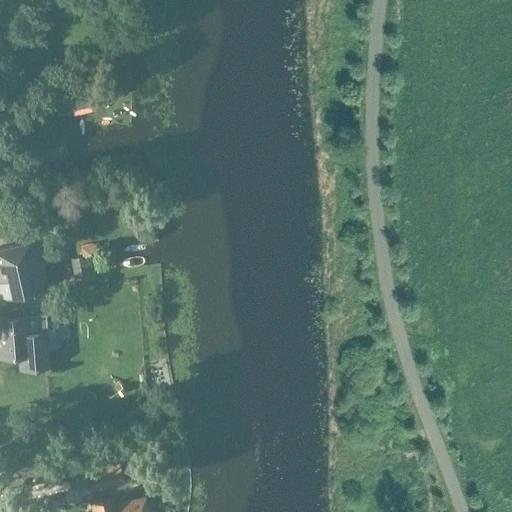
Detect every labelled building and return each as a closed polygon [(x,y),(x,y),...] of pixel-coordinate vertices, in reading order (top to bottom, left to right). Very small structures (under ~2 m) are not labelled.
[(55,107),(85,99),(81,83),(51,92),(55,107)] [(69,116),(89,113),(87,100),(67,103),(69,116)] [(8,219),(19,216),(17,208),(5,211),(8,219)] [(0,249),(0,296),(48,286),(39,248),(37,241),(0,249)] [(100,260),(97,244),(79,247),(81,257),(70,259),(73,280),(89,277),(86,262),(100,260)] [(45,332),(27,334),(26,316),(23,316),(23,311),(20,304),(12,304),(10,312),(11,317),(0,318),(0,357),(17,356),(18,369),(48,367),(45,332)] [(119,463),(90,470),(95,489),(123,483),(119,463)] [(91,511),(147,511),(144,497),(113,504),(111,497),(90,502),(91,511)]
